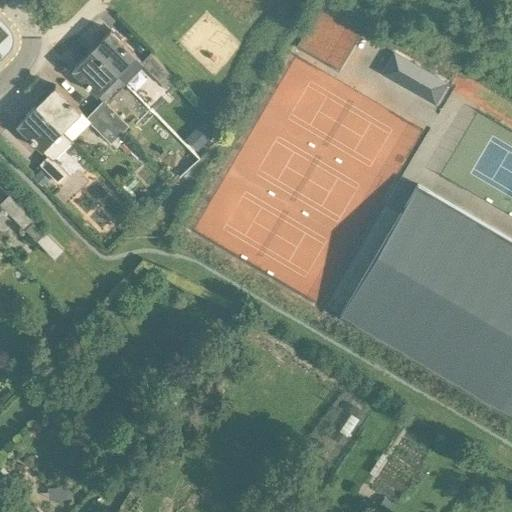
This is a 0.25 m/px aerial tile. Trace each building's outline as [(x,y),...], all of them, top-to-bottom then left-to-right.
[(124,85),(143,65),(144,64),(141,62),(136,56),(111,30),(90,51),(116,77),(124,85)] [(447,80),(392,49),(380,71),(435,103),(447,80)] [(97,95),(116,77),(90,51),(71,69),(97,95)] [(144,64),(143,65),(165,88),(174,80),(175,78),(150,53),(141,62),(144,64)] [(35,107),(61,132),(81,111),(56,86),(35,107)] [(119,134),(127,125),(102,100),(93,109),(119,134)] [(43,150),(48,155),(48,154),(53,159),(71,142),(66,137),(61,132),(35,107),(17,125),(43,150)] [(111,142),(119,134),(93,109),(84,118),(109,144),(111,142)] [(198,125),(186,138),(200,152),(212,139),(198,125)] [(125,140),(119,134),(111,142),(117,148),(120,145),(125,140)] [(134,149),(125,140),(120,145),(129,154),(131,152),(143,163),(146,160),(134,149)] [(48,154),(48,155),(39,163),(59,183),(68,174),(53,159),(48,154)] [(42,184),(47,179),(39,171),(34,177),(42,184)] [(511,239),(417,184),(338,317),(511,419),(511,239)] [(9,196),(0,203),(0,205),(24,231),(33,223),(35,221),(9,196)] [(134,220),(128,214),(119,224),(125,229),(134,220)] [(42,233),(33,223),(24,231),(33,241),(42,233)] [(45,234),(37,241),(55,260),(63,252),(45,234)] [(346,437),(339,432),(334,439),(341,444),(346,437)] [(26,485),(17,475),(7,486),(16,495),(26,485)] [(119,489),(125,494),(134,482),(128,477),(119,489)]
